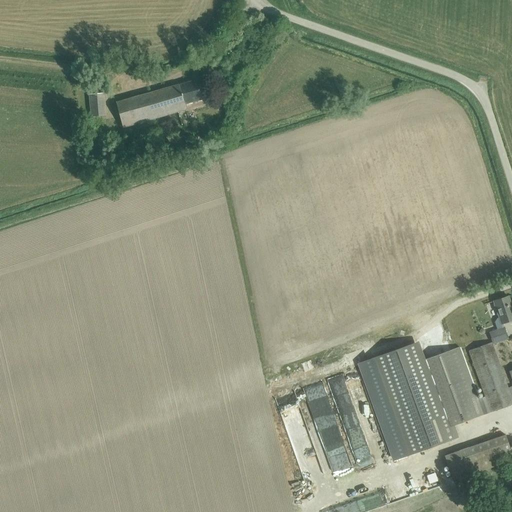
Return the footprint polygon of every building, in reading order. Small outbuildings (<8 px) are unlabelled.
[(200,79),(168,88),(116,103),(122,128),(186,110),(184,105),(206,99),(200,79)] [(104,94),(89,95),(92,130),(94,141),(103,140),(101,116),(106,116),(104,94)] [(511,308),(508,297),(493,302),(501,324),(511,320),(511,308)] [(489,332),(493,345),(509,339),(505,327),(489,332)] [(491,343),(469,352),(485,397),(490,412),(511,404),(511,386),(508,389),(491,343)] [(372,359),(359,363),(394,460),(407,456),(458,438),(454,426),(483,415),(490,412),(485,397),(478,400),(459,348),(427,359),(418,362),(412,345),(372,359)] [(327,462),(345,457),(326,385),(308,390),(327,462)] [(453,481),(511,460),(511,456),(505,435),(444,456),(453,481)] [(428,463),(444,502),(455,497),(439,458),(428,463)] [(482,473),(474,476),(476,482),(484,479),(482,473)]
